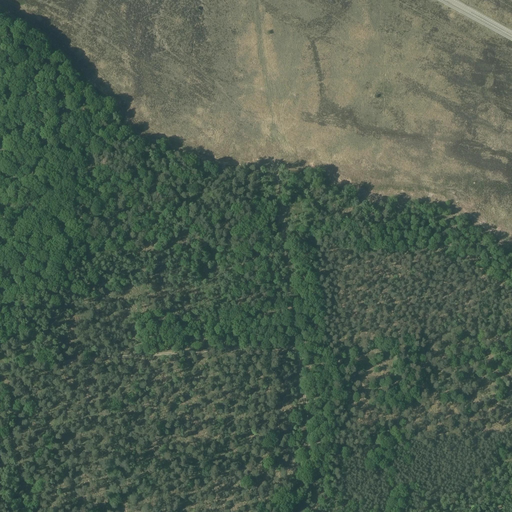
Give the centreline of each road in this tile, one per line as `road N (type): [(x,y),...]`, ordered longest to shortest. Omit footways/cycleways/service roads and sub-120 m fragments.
road 1 (track): [(0,10),(95,89),(133,134),(205,168),(451,203)]
road 2 (track): [(276,173),(316,511)]
road 3 (track): [(296,348),(0,369)]
